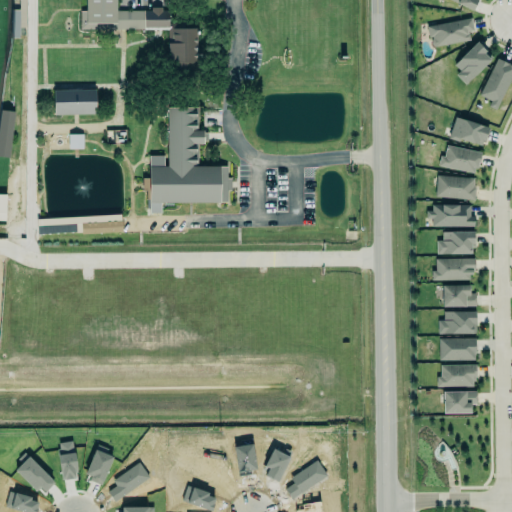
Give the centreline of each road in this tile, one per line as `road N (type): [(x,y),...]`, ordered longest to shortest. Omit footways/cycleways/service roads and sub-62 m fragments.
road 1 (residential): [(511,137),(499,207),(502,511)]
road 2 (secondary): [(383,264),(374,0)]
road 3 (secondary): [(391,511),(383,264)]
road 4 (tertiary): [(511,497),(391,500)]
